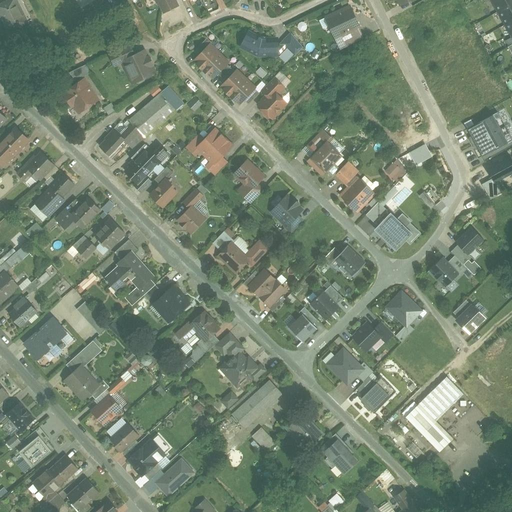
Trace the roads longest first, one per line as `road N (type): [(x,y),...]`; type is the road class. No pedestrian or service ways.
road 1 (residential): [(323,0),(273,22),(218,17),(168,46),(395,272)]
road 2 (residential): [(296,368),(0,79)]
road 3 (residential): [(0,346),(149,511)]
road 4 (residential): [(437,511),(296,368)]
road 5 (unknown): [(367,440),(437,378),(462,344),(511,314)]
road 6 (residential): [(395,272),(419,255),(459,199),(459,165),(442,132)]
road 7 (residential): [(376,0),(442,132)]
road 8 (residential): [(296,368),(395,272)]
